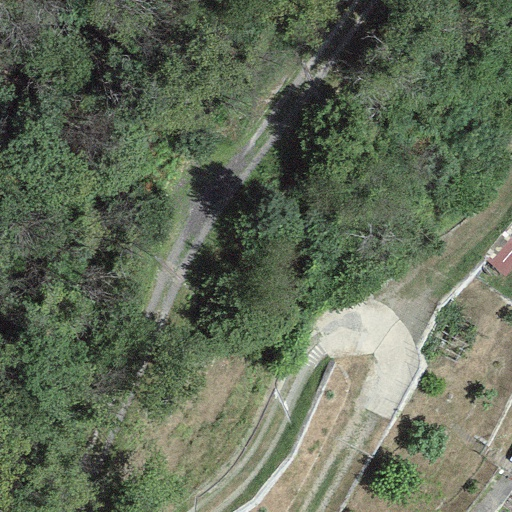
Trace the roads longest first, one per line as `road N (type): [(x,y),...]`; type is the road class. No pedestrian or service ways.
road 1 (track): [(67,511),(210,204),(364,0)]
road 2 (track): [(206,511),(252,462),(309,351),(336,333),(371,341),(382,368),(370,406),(307,511)]
